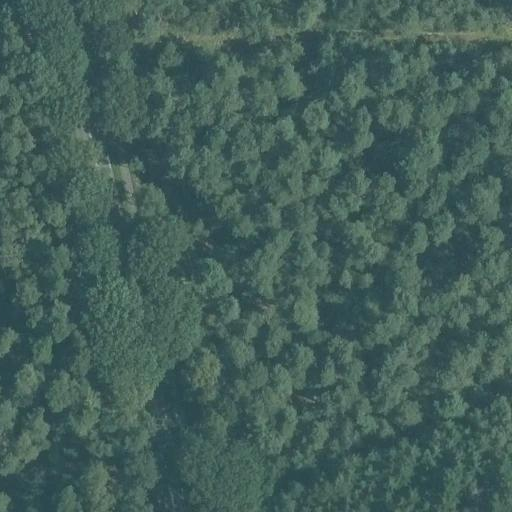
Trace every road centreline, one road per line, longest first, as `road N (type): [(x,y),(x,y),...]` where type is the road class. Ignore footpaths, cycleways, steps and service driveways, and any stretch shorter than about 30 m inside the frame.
road 1 (primary): [(174,511),(60,0)]
road 2 (track): [(125,42),(259,511)]
road 3 (track): [(125,42),(511,40)]
